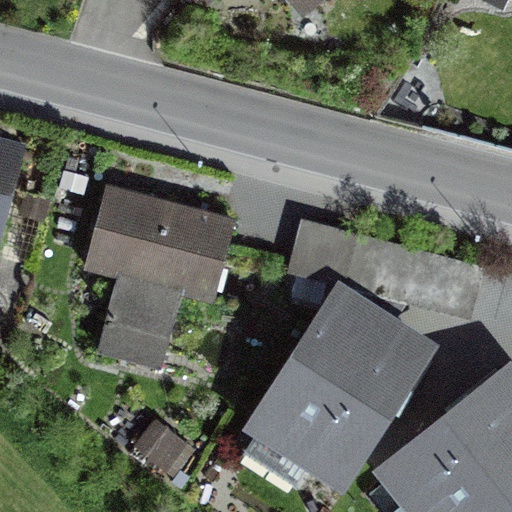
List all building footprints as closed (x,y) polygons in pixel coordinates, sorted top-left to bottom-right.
[(352,0),(287,0),(315,32),(352,0)] [(30,156),(0,148),(0,262),(2,263),(30,156)] [(234,228),(109,196),(87,281),(212,314),(234,228)] [(291,268),(341,282),(354,237),(304,222),(291,268)] [(373,282),(470,310),(481,273),(354,237),(341,282),(371,291),(373,282)] [(419,354),(321,292),(232,432),(330,494),(419,354)] [(496,511),(511,500),(511,397),(492,372),(358,475),(387,511),(496,511)]
